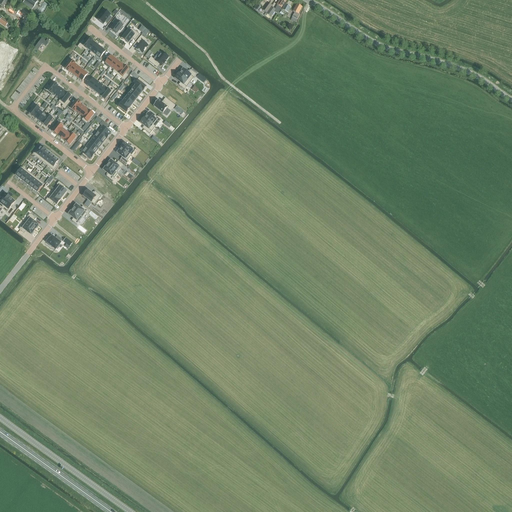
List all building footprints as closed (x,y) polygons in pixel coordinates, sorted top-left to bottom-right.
[(278,14),(280,11),(287,0),(286,0),(280,0),(279,3),(275,10),(276,10),(274,12),(278,14)] [(267,13),(272,6),(268,3),(263,10),(267,13)] [(285,5),(283,10),(288,13),(291,7),(285,5)] [(300,15),(298,14),(302,8),(297,5),(293,12),(295,13),(292,17),(297,20),(300,15)] [(275,10),(272,7),(267,14),(271,17),(274,12),(276,10),(275,10)] [(104,10),(97,19),(103,24),(105,22),(108,24),(112,18),(110,16),(111,15),(104,10)] [(23,17),(24,18),(21,22),(26,26),(31,19),(25,16),(24,15),(23,17)] [(115,25),(111,30),(116,35),(119,31),(120,32),(123,28),(123,27),(125,24),(116,18),(112,23),(115,25)] [(0,20),(0,23),(6,27),(9,28),(11,25),(1,19),(0,20)] [(125,35),(122,39),(128,44),(132,38),(135,41),(140,35),(131,28),(128,31),(124,35),(125,35)] [(140,45),(136,50),(137,50),(136,51),(139,54),(140,53),(142,54),(150,45),(146,41),(147,40),(141,36),(137,42),(140,45)] [(41,38),(35,46),(38,49),(42,44),(45,46),(48,43),(41,38)] [(83,40),(77,47),(80,49),(82,47),(86,51),(93,42),(88,38),(85,42),(83,40)] [(93,42),(86,51),(87,49),(91,52),(90,54),(97,45),(93,42)] [(0,76),(8,62),(10,63),(17,51),(2,43),(1,45),(0,47),(0,76)] [(97,45),(90,54),(94,57),(96,56),(101,48),(97,45)] [(101,48),(96,56),(100,59),(106,52),(101,48)] [(151,57),(149,61),(157,67),(160,65),(162,66),(163,64),(164,65),(166,62),(166,61),(169,57),(166,55),(167,54),(164,52),(164,53),(163,52),(159,57),(157,56),(154,60),(151,57)] [(111,56),(105,64),(110,67),(116,60),(111,56)] [(116,60),(110,67),(114,70),(120,63),(116,60)] [(71,61),(64,69),(69,72),(75,64),(71,61)] [(120,63),(114,70),(113,72),(117,75),(125,66),(124,66),(120,63)] [(75,64),(69,72),(73,75),(79,68),(75,65),(75,64)] [(125,66),(117,75),(124,81),(128,76),(126,74),(129,70),(125,66)] [(79,68),(73,75),(78,79),(83,71),(79,68)] [(179,74),(190,83),(196,75),(190,70),(188,73),(183,69),(180,72),(181,72),(180,74),(179,74)] [(83,71),(78,79),(82,82),(88,75),(83,71)] [(179,74),(175,79),(181,83),(179,85),(185,90),(190,83),(179,74)] [(139,78),(134,85),(143,92),(147,87),(143,84),(144,82),(139,78)] [(94,79),(88,87),(92,90),(98,82),(94,79)] [(98,82),(92,90),(96,93),(102,86),(98,82)] [(48,85),(43,91),(46,93),(46,92),(51,96),(58,86),(53,83),(50,87),(48,85)] [(102,86),(96,93),(101,97),(100,97),(101,97),(108,88),(103,84),(102,86)] [(135,86),(132,90),(140,96),(143,92),(134,85),(135,86)] [(58,86),(51,96),(52,94),(56,97),(62,90),(62,89),(60,88),(59,88),(58,87),(58,86)] [(108,88),(101,97),(105,100),(108,96),(110,98),(116,91),(113,89),(112,91),(108,88)] [(62,90),(56,97),(60,100),(59,102),(66,93),(64,92),(65,92),(64,91),(64,92),(62,90),(63,90),(62,90)] [(132,90),(129,94),(136,100),(140,96),(132,90)] [(66,93),(59,102),(63,105),(62,107),(65,109),(70,102),(68,101),(71,97),(66,93)] [(124,97),(133,104),(136,100),(129,94),(126,98),(124,97)] [(124,97),(121,102),(130,109),(130,108),(133,104),(124,97)] [(158,99),(153,105),(162,113),(166,108),(170,110),(174,105),(165,98),(162,101),(163,101),(162,103),(158,99)] [(71,103),(67,108),(74,114),(81,105),(76,101),(73,105),(71,103)] [(122,103),(118,107),(126,113),(130,109),(121,102),(122,103)] [(33,109),(29,114),(34,117),(41,108),(34,103),(30,108),(33,109)] [(81,105),(74,114),(75,112),(79,115),(85,108),(85,107),(85,108),(83,106),(81,105)] [(41,108),(34,117),(36,118),(36,119),(38,120),(44,113),(40,110),(41,108)] [(85,108),(79,115),(83,118),(82,120),(89,111),(87,110),(88,110),(87,110),(86,108),(85,108)] [(89,111),(82,120),(87,124),(94,115),(89,111)] [(44,113),(38,120),(38,121),(39,121),(40,122),(41,122),(42,123),(42,124),(49,115),(49,114),(48,116),(44,113)] [(144,118),(155,127),(161,120),(155,115),(153,118),(148,114),(145,116),(146,117),(145,119),(144,118)] [(49,115),(42,124),(47,127),(54,118),(49,115)] [(144,118),(140,123),(144,126),(142,128),(150,134),(155,127),(144,118)] [(102,126),(98,132),(107,139),(110,135),(111,133),(106,129),(108,126),(103,121),(102,122),(100,125),(102,126)] [(60,123),(52,132),(57,135),(64,126),(60,123)] [(64,126),(57,135),(59,136),(59,137),(61,138),(61,139),(67,131),(63,128),(64,126)] [(67,131),(61,139),(62,139),(63,140),(64,140),(65,142),(72,133),(71,134),(67,131)] [(98,132),(94,137),(103,144),(106,139),(107,139),(98,132)] [(72,133),(65,142),(70,145),(77,136),(72,133)] [(94,137),(90,142),(99,149),(103,144),(94,137)] [(90,142),(86,147),(95,154),(99,149),(90,142)] [(125,143),(121,148),(131,156),(137,149),(132,145),(130,147),(125,143)] [(37,149),(33,155),(39,160),(46,150),(42,147),(39,150),(37,149)] [(83,154),(81,157),(86,160),(88,157),(90,159),(91,158),(92,158),(95,154),(86,147),(82,153),(83,154)] [(119,150),(117,153),(122,157),(121,159),(127,164),(129,161),(128,161),(131,156),(121,148),(121,149),(120,150),(119,150)] [(46,150),(39,160),(43,163),(50,154),(46,151),(46,150)] [(50,154),(43,163),(48,166),(54,157),(50,154)] [(54,157),(48,166),(54,171),(59,165),(57,164),(59,161),(54,157)] [(109,164),(107,165),(118,174),(117,173),(123,165),(118,161),(116,164),(110,160),(108,163),(109,164)] [(105,167),(103,170),(108,174),(107,176),(113,181),(118,174),(107,165),(106,167),(105,167)] [(23,167),(16,176),(20,179),(27,171),(23,167)] [(27,171),(20,179),(24,183),(31,174),(27,171)] [(31,174),(24,183),(29,186),(36,177),(31,174)] [(51,176),(46,183),(47,184),(49,185),(54,178),(51,176)] [(36,177),(29,186),(33,189),(40,181),(36,177)] [(40,181),(33,189),(37,193),(44,184),(40,181)] [(55,189),(63,196),(67,192),(63,189),(65,187),(59,182),(57,185),(60,187),(57,191),(55,189)] [(55,189),(51,194),(60,201),(61,201),(60,200),(63,196),(55,189)] [(88,191),(83,196),(95,205),(101,196),(95,191),(93,195),(88,191)] [(0,198),(0,207),(2,209),(11,198),(6,194),(2,200),(0,198)] [(51,194),(46,201),(51,205),(53,202),(57,205),(60,201),(51,194)] [(11,198),(2,209),(10,216),(14,209),(11,207),(16,202),(13,199),(12,200),(10,199),(11,198)] [(74,208),(73,210),(82,218),(88,211),(83,207),(81,209),(76,205),(73,207),(74,208)] [(70,211),(68,214),(74,218),(72,221),(77,225),(82,218),(73,210),(71,212),(70,211)] [(28,218),(25,223),(35,230),(36,228),(37,229),(39,226),(34,222),(36,219),(30,214),(27,217),(28,218)] [(25,223),(19,230),(24,234),(26,231),(32,236),(34,233),(33,232),(35,230),(25,223)] [(50,239),(47,243),(48,244),(47,244),(51,247),(51,246),(56,250),(60,243),(62,240),(57,236),(55,239),(52,237),(50,239)] [(70,247),(73,243),(66,238),(63,242),(67,245),(70,247)]
